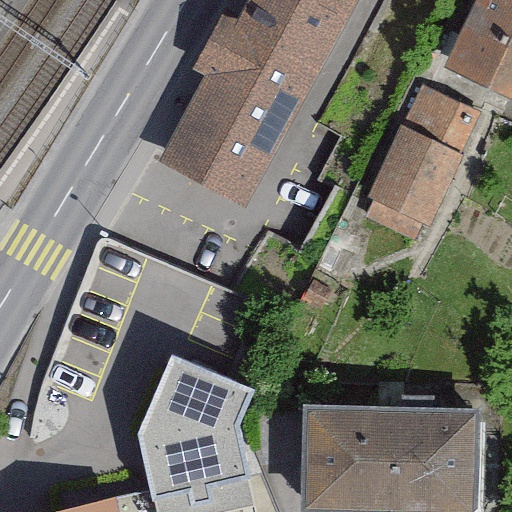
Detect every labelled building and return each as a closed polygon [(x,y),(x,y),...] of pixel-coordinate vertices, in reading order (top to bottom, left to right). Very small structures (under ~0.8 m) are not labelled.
[(368,0),(261,0),(167,163),(246,209),(368,0)] [(511,0),(494,0),(463,67),(511,89),(511,0)] [(425,89),(374,195),(428,220),(478,114),(425,89)] [(137,435),(148,491),(153,511),(224,511),(254,505),(239,427),(256,390),(173,357),(137,435)] [(485,511),(488,410),(315,406),(313,509),(481,511),(485,511)] [(153,511),(148,491),(47,511),(153,511)]
